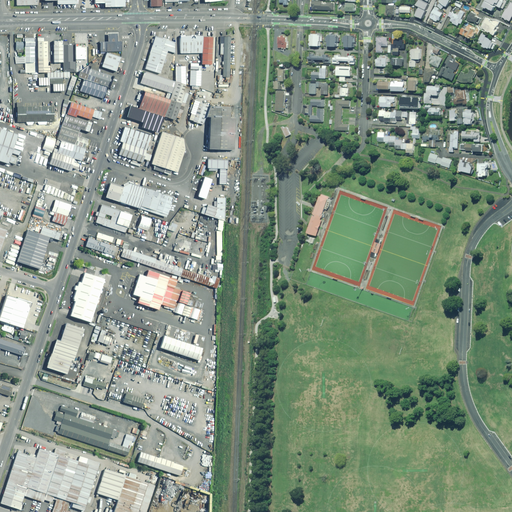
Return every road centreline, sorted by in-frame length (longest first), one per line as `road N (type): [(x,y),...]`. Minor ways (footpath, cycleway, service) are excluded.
road 1 (unclassified): [(511,471),(472,412),(461,363),(468,258),(486,225),(511,203)]
road 2 (residential): [(299,20),(296,124),(350,153),(362,146),(363,131)]
road 3 (tertiary): [(58,289),(0,463)]
road 4 (secondary): [(299,20),(139,18)]
road 5 (tertiary): [(139,18),(139,43),(101,160)]
road 6 (unknown): [(78,228),(184,259),(199,256),(212,238)]
road 7 (secondary): [(139,18),(3,18)]
road 8 (tertiary): [(101,160),(58,289)]
road 9 (unclassified): [(101,160),(175,183),(189,175),(195,138)]
road 10 (unknown): [(110,406),(194,452),(189,477)]
